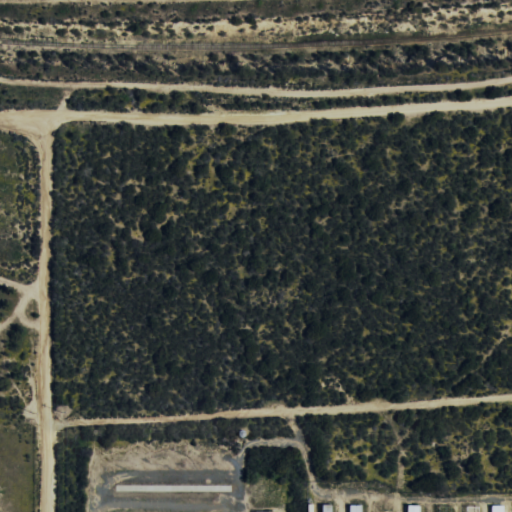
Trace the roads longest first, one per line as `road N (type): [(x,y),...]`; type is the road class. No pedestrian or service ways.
road 1 (residential): [(0,111),(230,115),(511,98)]
road 2 (residential): [(48,511),(48,113)]
